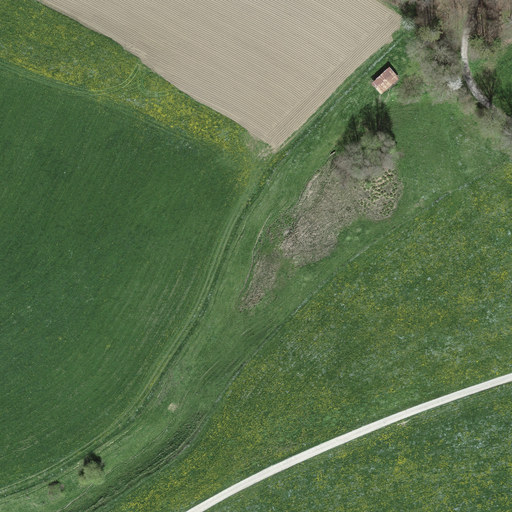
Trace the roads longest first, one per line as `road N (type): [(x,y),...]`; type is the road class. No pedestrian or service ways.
road 1 (track): [(194,511),(416,410),(511,377)]
road 2 (track): [(511,123),(478,97),(466,71),(463,41),(476,0)]
